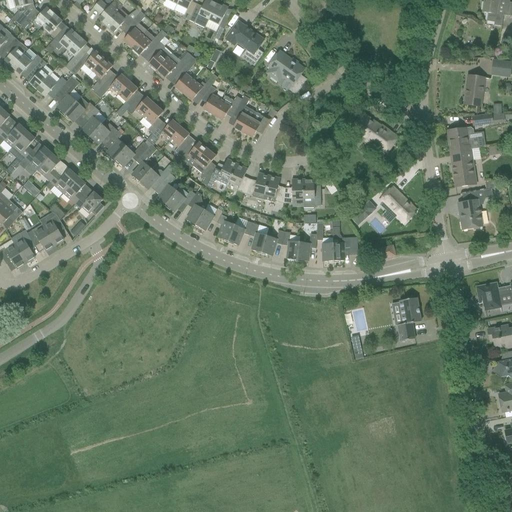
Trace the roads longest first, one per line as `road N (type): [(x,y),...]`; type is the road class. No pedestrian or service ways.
road 1 (tertiary): [(401,272),(329,281),(261,273),(226,263),(129,202)]
road 2 (residential): [(266,162),(225,154),(53,0)]
road 3 (residential): [(483,511),(445,270)]
road 4 (tertiary): [(129,202),(0,83)]
road 5 (unclassified): [(90,240),(98,264),(65,317),(0,360)]
road 6 (residential): [(443,257),(424,126)]
road 7 (residential): [(424,126),(420,68),(444,0)]
road 8 (residential): [(266,162),(291,113),(346,75)]
